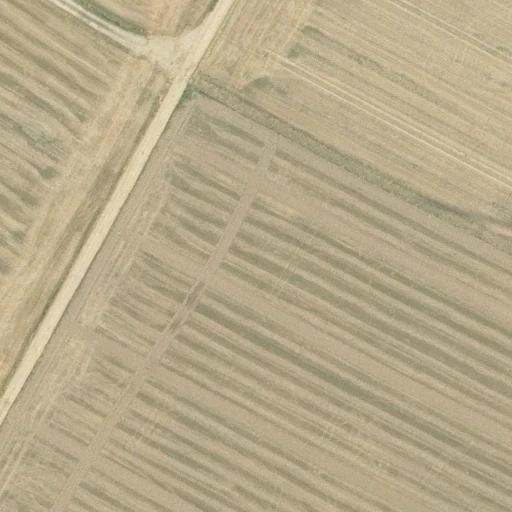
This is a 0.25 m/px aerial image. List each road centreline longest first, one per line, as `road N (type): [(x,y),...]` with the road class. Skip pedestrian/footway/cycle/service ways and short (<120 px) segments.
road 1 (track): [(0,405),(232,0)]
road 2 (track): [(184,87),(511,257)]
road 3 (track): [(199,60),(74,0)]
